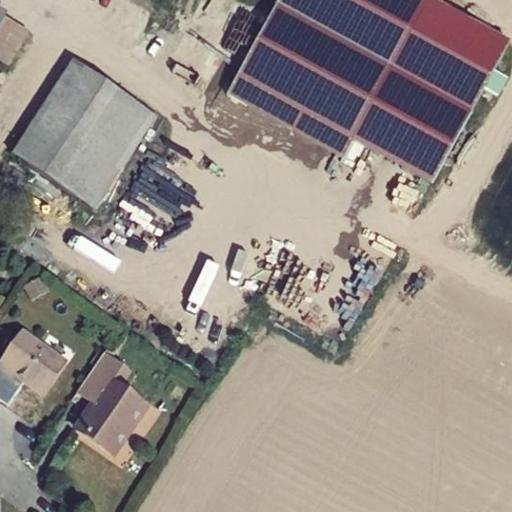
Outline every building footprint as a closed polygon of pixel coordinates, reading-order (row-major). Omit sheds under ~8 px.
[(0,0),(0,26),(15,0),(0,0)] [(15,0),(0,26),(0,42),(17,53),(42,13),(20,0),(15,0)] [(278,0),(243,62),(356,127),(436,173),(511,41),(511,31),(458,0),(278,0)] [(80,53),(43,107),(128,157),(161,107),(80,53)] [(256,92),(266,75),(243,62),(233,79),(256,92)] [(308,99),(266,75),(256,92),(298,117),(308,99)] [(18,143),(100,198),(128,157),(43,107),(18,143)] [(21,369),(49,389),(72,356),(28,325),(1,362),(18,374),(21,369)] [(82,426),(120,451),(153,403),(120,379),(130,364),(111,349),(83,389),(99,401),(82,426)]
